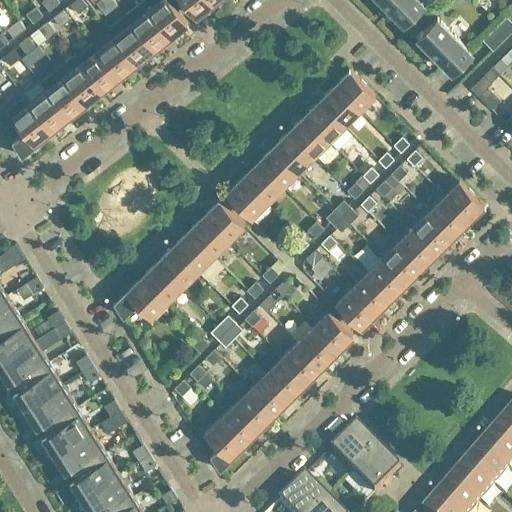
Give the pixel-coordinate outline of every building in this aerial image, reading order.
[(41,0),(48,9),(59,0),(58,0),(41,0)] [(82,0),(75,0),(70,4),(77,13),(87,6),(82,0)] [(112,0),(98,0),(96,2),(105,14),(116,6),(112,0)] [(170,36),(142,0),(125,14),(153,50),(170,36)] [(187,22),(169,0),(142,0),(170,36),(187,22)] [(210,0),(182,0),(195,16),(213,2),(210,0)] [(382,0),(404,22),(425,0),(382,0)] [(42,14),(36,6),(26,14),(33,22),(42,14)] [(53,17),(60,26),(70,18),(63,9),(53,17)] [(153,50),(125,14),(107,28),(113,35),(114,35),(136,63),(153,50)] [(493,49),(511,29),(511,27),(504,19),(507,16),(506,16),(483,39),(493,49)] [(471,51),(437,17),(418,36),(452,70),(471,51)] [(7,28),(13,36),(24,27),(18,19),(7,28)] [(46,37),(55,30),(47,21),(39,28),(46,37)] [(114,35),(113,35),(97,48),(119,76),(136,63),(114,35)] [(28,36),(19,43),(26,53),(36,46),(28,36)] [(119,76),(97,48),(92,42),(74,56),(79,62),(80,62),(102,90),(119,76)] [(13,47),(3,56),(9,64),(20,55),(13,47)] [(508,65),(501,58),(492,66),(500,73),(508,65)] [(102,90),(80,62),(79,62),(63,75),(85,103),(102,90)] [(375,94),(352,71),(349,68),(348,68),(349,70),(334,85),(359,110),(375,94)] [(478,96),(488,87),(492,82),(484,74),(471,88),(472,89),(478,96)] [(85,103),(63,75),(46,89),(68,117),(85,103)] [(359,110),(334,85),(319,100),(344,125),(359,110)] [(68,117),(46,89),(29,101),(28,102),(51,130),(68,117)] [(51,130),(28,102),(29,101),(24,95),(6,109),(23,131),(12,140),(20,153),(21,155),(22,155),(21,153),(51,130)] [(344,125),(319,100),(303,115),(329,140),(344,125)] [(329,140),(303,115),(288,130),(313,156),(329,140)] [(313,156),(288,130),(273,146),(298,171),(313,156)] [(401,152),(409,143),(402,135),(393,144),(401,152)] [(298,171),(273,146),(257,161),(282,186),(298,171)] [(414,165),(423,156),(415,149),(406,157),(414,165)] [(387,151),(378,159),(385,167),(394,158),(387,151)] [(282,186),(257,161),(242,176),(267,202),(282,186)] [(398,180),(407,172),(400,164),(391,173),(398,180)] [(370,182),(379,173),(371,166),(362,175),(370,182)] [(267,202),(242,176),(226,192),(251,217),(267,202)] [(383,196),(392,187),(384,179),(376,188),(383,196)] [(483,203),(459,179),(443,195),(468,220),(483,205),(485,206),(483,203)] [(355,197),(363,189),(356,181),(347,190),(355,197)] [(390,200),(397,192),(392,187),(384,194),(390,200)] [(368,211),(377,202),(369,194),(360,203),(368,211)] [(468,220),(443,195),(428,210),(453,235),(468,220)] [(244,224),(219,199),(203,215),(228,240),(244,224)] [(342,215),(351,207),(343,199),(335,208),(342,215)] [(358,214),(351,207),(342,215),(350,223),(358,214)] [(333,224),(342,215),(335,208),(326,217),(333,224)] [(453,235),(428,210),(412,225),(438,250),(453,235)] [(228,240),(203,215),(188,230),(213,255),(228,240)] [(341,232),(350,223),(342,215),(333,224),(341,232)] [(315,237),(324,228),(316,220),(307,229),(315,237)] [(438,250),(412,225),(397,240),(422,266),(438,250)] [(213,255),(188,230),(172,245),(198,270),(213,255)] [(328,250),(337,241),(329,233),(321,242),(328,250)] [(296,256),(308,243),(301,235),(285,251),(290,256),(296,256)] [(422,266),(397,240),(382,256),(407,281),(422,266)] [(25,257),(15,242),(0,253),(0,262),(4,270),(25,257)] [(198,270),(172,245),(157,260),(182,286),(198,270)] [(313,265),(322,256),(314,249),(305,258),(313,265)] [(407,281),(382,256),(366,271),(391,296),(407,281)] [(270,282),(278,273),(283,269),(283,263),(278,258),(262,274),(270,282)] [(182,286),(157,260),(142,276),(167,301),(182,286)] [(391,296),(366,271),(351,286),(376,311),(391,296)] [(43,286),(36,275),(26,281),(33,292),(43,286)] [(167,301),(142,276),(115,302),(114,300),(113,301),(114,302),(123,316),(137,303),(151,317),(167,301)] [(283,295),(292,286),(284,279),(275,287),(283,295)] [(254,297),(263,288),(256,280),(247,289),(254,297)] [(376,311),(351,286),(335,302),(360,327),(376,311)] [(0,328),(21,316),(7,293),(0,297),(0,328)] [(267,310),(276,301),(269,294),(260,302),(267,310)] [(239,312),(248,303),(240,296),(231,304),(239,312)] [(64,320),(58,309),(47,315),(54,326),(64,320)] [(252,325),(261,317),(253,309),(244,318),(252,325)] [(353,334),(328,309),(312,324),(337,350),(353,334)] [(226,330),(235,321),(228,314),(219,322),(226,330)] [(0,360),(35,338),(21,316),(0,328),(0,360)] [(71,330),(64,320),(54,326),(61,337),(71,330)] [(243,329),(235,321),(226,330),(234,338),(243,329)] [(218,339),(226,330),(219,322),(210,331),(218,339)] [(337,350),(312,324),(297,340),(322,365),(337,350)] [(234,338),(226,330),(218,339),(225,346),(234,338)] [(199,351),(208,343),(201,335),(192,344),(199,351)] [(49,360),(35,338),(0,360),(0,367),(8,381),(12,378),(15,382),(49,360)] [(322,365),(297,340),(281,355),(306,380),(322,365)] [(212,365),(221,356),(214,348),(205,357),(212,365)] [(93,364),(86,354),(76,360),(82,371),(93,364)] [(306,380),(281,355),(266,370),(291,396),(306,380)] [(25,407),(63,383),(49,360),(15,382),(17,386),(13,389),(25,407)] [(197,380),(206,371),(198,363),(190,372),(197,380)] [(99,375),(93,364),(82,371),(89,381),(99,375)] [(291,396),(266,370),(251,386),(276,411),(291,396)] [(182,395),(191,386),(183,378),(174,387),(182,395)] [(77,405),(63,383),(25,407),(36,425),(40,423),(43,427),(77,405)] [(276,411),(251,386),(235,401),(260,426),(276,411)] [(121,409),(114,398),(104,404),(111,415),(121,409)] [(260,426),(235,401),(220,416),(245,441),(260,426)] [(53,452),(91,427),(77,405),(43,427),(46,431),(42,433),(53,452)] [(128,420),(121,409),(111,415),(100,421),(107,432),(128,420)] [(511,416),(509,413),(494,430),(511,444),(511,416)] [(245,441),(220,416),(204,432),(218,446),(210,454),(219,467),(220,469),(220,468),(219,467),(245,441)] [(352,472),(378,446),(356,424),(330,450),(352,472)] [(105,450),(91,427),(53,452),(65,470),(69,467),(71,471),(105,450)] [(511,463),(511,444),(494,430),(480,446),(507,469),(511,463)] [(37,432),(26,439),(35,454),(47,447),(37,432)] [(149,454),(142,443),(132,449),(139,460),(149,454)] [(374,494),(400,468),(378,446),(352,472),(374,494)] [(507,469),(480,446),(466,462),(493,486),(507,469)] [(81,496),(120,472),(105,450),(71,471),(74,475),(70,478),(81,496)] [(156,464),(149,454),(139,460),(146,471),(156,464)] [(493,486),(466,462),(452,479),(479,502),(493,486)] [(105,511),(134,494),(120,472),(81,496),(91,511),(96,511),(97,511),(96,511),(105,511)] [(311,511),(327,497),(313,484),(305,475),(279,501),(289,511),(311,511)] [(333,491),(319,478),(313,484),(327,497),(333,491)] [(469,511),(479,502),(452,479),(437,495),(457,511),(469,511)] [(177,498),(170,487),(160,494),(167,505),(177,498)] [(346,505),(333,491),(327,497),(340,511),(346,505)] [(144,511),(134,494),(105,511),(144,511)] [(457,511),(437,495),(423,511),(457,511)] [(341,511),(340,511),(327,497),(311,511),(341,511)]
